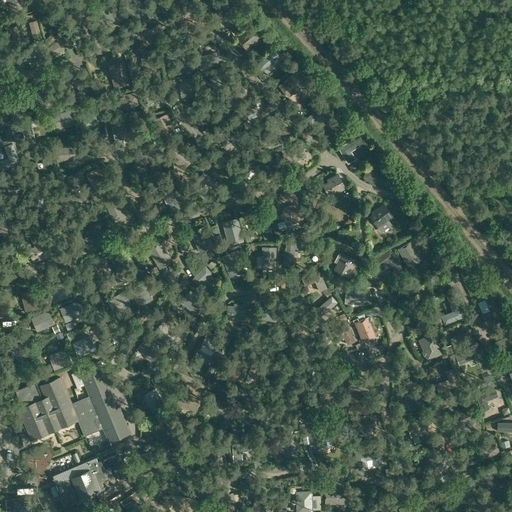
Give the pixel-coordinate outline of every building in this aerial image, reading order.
[(6,0),(13,14),(26,9),(22,0),(6,0)] [(95,13),(98,12),(103,25),(116,20),(110,7),(114,6),(111,0),(108,0),(92,7),(95,13)] [(137,0),(127,6),(135,20),(146,13),(138,0),(137,0)] [(165,0),(155,0),(162,8),(168,3),(165,0)] [(231,0),(228,0),(215,11),(224,23),(240,10),(231,0)] [(79,16),(87,15),(85,6),(68,10),(73,32),(82,30),(79,16)] [(56,9),(48,13),(59,34),(67,29),(56,9)] [(36,20),(29,22),(34,40),(41,38),(36,20)] [(253,24),(237,38),(247,50),(263,36),(253,24)] [(16,25),(10,28),(16,45),(23,43),(16,25)] [(66,35),(48,48),(53,56),(72,43),(66,35)] [(37,45),(14,53),(17,61),(40,54),(37,45)] [(185,63),(177,65),(180,74),(196,68),(189,49),(181,51),(185,63)] [(275,50),(257,65),(263,71),(280,56),(275,50)] [(201,70),(220,65),(216,52),(197,57),(201,70)] [(148,55),(141,57),(144,71),(135,73),(136,80),(153,76),(148,55)] [(114,87),(128,84),(123,63),(109,67),(114,87)] [(233,72),(211,78),(213,87),(236,81),(233,72)] [(288,97),(303,84),(293,73),(278,86),(288,97)] [(77,76),(72,81),(80,89),(74,94),(80,100),(90,89),(77,76)] [(195,97),(194,78),(180,78),(181,97),(195,97)] [(162,102),(157,84),(144,87),(148,105),(162,102)] [(38,110),(53,106),(48,87),(34,90),(38,110)] [(120,109),(139,105),(136,92),(117,97),(120,109)] [(15,97),(7,100),(14,119),(22,116),(15,97)] [(204,101),(187,106),(194,127),(202,124),(198,112),(207,109),(204,101)] [(256,101),(232,112),(236,121),(260,110),(256,101)] [(80,108),(85,126),(98,122),(93,104),(80,108)] [(323,105),(309,117),(314,123),(322,116),(328,123),(335,117),(323,105)] [(75,124),(71,109),(50,115),(54,130),(75,124)] [(223,110),(215,116),(219,121),(222,119),(223,121),(228,117),(223,110)] [(168,113),(153,120),(161,135),(175,129),(168,113)] [(30,121),(21,123),(28,147),(37,145),(30,121)] [(132,122),(112,126),(116,147),(125,145),(123,134),(134,131),(132,122)] [(229,125),(216,139),(227,150),(240,135),(229,125)] [(263,151),(283,144),(280,135),(269,139),(266,131),(257,133),(263,151)] [(356,137),(338,148),(348,164),(356,159),(351,151),(361,145),(356,137)] [(9,157),(0,160),(0,170),(20,163),(12,143),(4,147),(9,157)] [(286,165),(305,156),(299,143),(280,152),(286,165)] [(56,162),(76,161),(76,146),(55,147),(56,162)] [(178,146),(170,158),(186,169),(194,157),(178,146)] [(135,167),(139,166),(151,162),(155,174),(163,171),(157,151),(137,157),(133,159),(135,167)] [(50,153),(42,154),(44,174),(52,173),(50,153)] [(268,167),(255,153),(238,170),(245,176),(255,167),(261,174),(268,167)] [(368,168),(364,178),(389,187),(393,178),(368,168)] [(93,190),(104,184),(96,169),(85,174),(93,190)] [(213,188),(217,181),(203,172),(192,190),(198,194),(205,183),(213,188)] [(22,175),(6,180),(9,191),(26,186),(22,175)] [(329,183),(324,185),(330,196),(331,196),(333,199),(342,194),(341,191),(346,189),(339,175),(328,180),(329,183)] [(174,177),(165,181),(168,187),(177,184),(174,177)] [(37,183),(30,199),(41,204),(41,203),(48,187),(37,183)] [(179,187),(165,193),(174,212),(188,206),(179,187)] [(125,190),(119,193),(122,200),(128,197),(125,190)] [(75,192),(60,203),(65,210),(74,203),(80,211),(86,206),(75,192)] [(126,218),(118,198),(106,203),(114,223),(126,218)] [(376,213),(371,216),(382,232),(393,224),(390,220),(394,217),(385,203),(374,211),(376,213)] [(294,205),(281,209),(283,213),(280,214),(282,218),(284,217),(286,225),(299,221),(294,205)] [(269,214),(260,216),(265,239),(274,237),(269,214)] [(228,244),(242,241),(236,219),(222,223),(228,244)] [(87,243),(104,238),(99,223),(88,227),(88,229),(83,231),(87,243)] [(199,252),(212,246),(203,227),(190,233),(199,252)] [(167,235),(160,240),(168,254),(176,249),(167,235)] [(287,238),(284,261),(293,262),(295,249),(305,250),(306,240),(287,238)] [(33,262),(49,256),(44,242),(39,244),(40,246),(28,250),(33,262)] [(408,266),(421,259),(410,242),(398,249),(408,266)] [(159,269),(171,261),(160,243),(148,250),(159,269)] [(276,269),(276,247),(262,246),(262,269),(276,269)] [(388,262),(398,275),(405,269),(392,251),(390,248),(372,261),(374,264),(378,269),(388,262)] [(221,256),(230,277),(244,272),(235,250),(221,256)] [(206,251),(200,257),(206,263),(212,257),(207,253),(206,251)] [(348,270),(354,259),(342,253),(333,269),(347,277),(350,271),(348,270)] [(118,273),(109,276),(111,285),(129,279),(122,258),(114,261),(118,273)] [(207,296),(213,290),(203,280),(210,273),(205,267),(192,280),(207,296)] [(319,291),(326,288),(319,271),(302,278),(305,285),(314,281),(319,291)] [(66,281),(48,288),(53,302),(72,294),(66,281)] [(144,281),(130,290),(139,306),(153,298),(144,281)] [(362,305),(363,289),(345,288),(344,303),(362,305)] [(34,289),(20,293),(25,312),(39,309),(34,289)] [(124,291),(107,300),(115,314),(132,304),(124,291)] [(195,314),(204,302),(190,291),(181,303),(195,314)] [(444,324),(463,316),(454,294),(447,297),(453,312),(441,316),(444,324)] [(333,296),(318,309),(324,316),(339,302),(333,296)] [(490,310),(482,313),(485,320),(501,314),(494,296),(486,299),(490,310)] [(266,300),(262,319),(284,323),(285,314),(272,312),(274,301),(266,300)] [(77,301),(59,309),(65,322),(83,314),(77,301)] [(243,320),(244,305),(238,304),(238,307),(227,306),(226,319),(243,320)] [(49,310),(32,317),(37,331),(55,324),(49,310)] [(355,313),(346,317),(350,324),(353,323),(353,321),(358,319),(355,313)] [(362,341),(375,336),(368,317),(354,323),(362,341)] [(163,321),(153,333),(168,345),(178,334),(163,321)] [(347,345),(354,341),(345,324),(328,333),(331,341),(342,335),(347,345)] [(455,350),(475,343),(470,331),(451,339),(455,350)] [(434,334),(419,340),(427,360),(443,353),(434,334)] [(501,354),(511,349),(511,334),(496,341),(501,354)] [(90,335),(72,343),(78,357),(96,349),(90,335)] [(206,336),(202,344),(214,350),(209,359),(217,364),(226,347),(206,336)] [(7,338),(3,346),(27,356),(30,348),(7,338)] [(146,338),(136,349),(150,361),(160,350),(146,338)] [(284,338),(263,341),(266,360),(275,359),(274,349),(286,347),(284,338)] [(477,347),(456,356),(460,364),(481,356),(477,347)] [(67,348),(49,355),(54,369),(72,362),(67,348)] [(238,358),(232,379),(241,382),(244,372),(245,372),(249,361),(238,358)] [(252,385),(260,364),(252,361),(245,382),(252,385)] [(98,362),(78,370),(89,395),(72,402),(62,377),(39,386),(44,399),(41,400),(34,383),(14,391),(21,408),(18,409),(30,440),(76,421),(78,420),(84,436),(102,429),(108,442),(124,435),(102,379),(105,378),(98,362)] [(210,365),(204,375),(210,378),(216,368),(210,365)] [(439,391),(458,384),(452,368),(445,371),(448,379),(436,383),(439,391)] [(371,391),(373,380),(353,376),(350,391),(366,394),(366,395),(369,395),(371,395),(371,391)] [(330,401),(336,390),(324,385),(314,407),(323,411),(329,400),(330,401)] [(151,412),(164,404),(154,389),(142,397),(151,412)] [(409,410),(426,404),(421,389),(404,395),(409,410)] [(495,390),(478,396),(483,411),(490,408),(487,400),(497,396),(495,390)] [(194,412),(200,399),(182,391),(176,404),(194,412)] [(462,391),(438,399),(441,408),(465,400),(462,391)] [(231,425),(237,409),(217,400),(214,408),(227,413),(223,422),(231,425)] [(266,429),(272,412),(251,404),(248,412),(261,417),(258,426),(266,429)] [(295,429),(296,420),(285,420),(285,408),(277,408),(277,428),(295,429)] [(354,431),(374,429),(373,415),(353,416),(354,431)] [(472,415),(453,422),(455,429),(475,422),(472,415)] [(411,436),(431,429),(426,416),(406,422),(411,436)] [(162,441),(172,430),(158,418),(148,428),(162,441)] [(511,423),(498,423),(497,431),(511,431),(511,423)] [(311,450),(326,447),(323,427),(308,429),(311,450)] [(267,437),(260,440),(267,457),(274,454),(267,437)] [(292,443),(294,441),(290,438),(289,439),(282,446),(291,454),(292,453),(295,456),(299,452),(296,449),(298,447),(292,443)] [(480,459),(499,451),(493,438),(474,445),(480,459)] [(509,440),(500,441),(501,448),(510,447),(509,440)] [(240,451),(249,450),(248,443),(231,444),(233,465),(242,464),(240,451)] [(172,468),(185,461),(176,445),(163,452),(172,468)] [(210,468),(225,465),(224,459),(222,460),(220,448),(207,450),(210,468)] [(367,460),(378,457),(377,449),(357,453),(360,470),(368,469),(367,460)] [(142,474),(156,469),(150,452),(136,457),(142,474)] [(107,458),(115,477),(127,472),(119,453),(107,458)] [(433,476),(447,466),(438,453),(433,457),(435,459),(425,466),(433,476)] [(92,494),(99,491),(105,489),(102,481),(108,478),(102,464),(99,465),(95,456),(54,474),(53,473),(50,474),(55,484),(64,506),(76,501),(77,504),(83,501),(85,506),(95,502),(92,494)] [(489,493),(499,482),(484,469),(474,480),(489,493)] [(346,503),(346,488),(325,488),(325,503),(346,503)] [(313,490),(298,491),(298,511),(313,511),(313,490)] [(221,511),(236,511),(232,493),(218,497),(221,511)] [(256,511),(269,511),(272,501),(259,498),(256,511)] [(23,499),(11,500),(12,511),(30,511),(30,506),(24,507),(23,499)] [(400,511),(416,511),(420,510),(413,499),(399,508),(400,511)]
